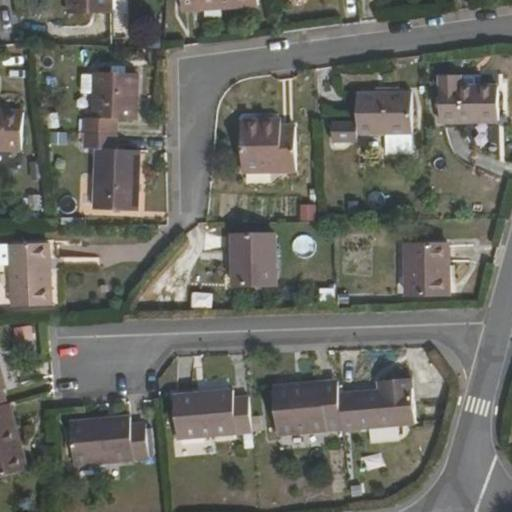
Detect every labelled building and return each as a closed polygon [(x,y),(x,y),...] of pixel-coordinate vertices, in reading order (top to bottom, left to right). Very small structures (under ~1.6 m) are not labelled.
[(68,0),(69,13),(111,12),(111,0),(68,0)] [(257,4),(256,0),(182,0),(183,10),(257,4)] [(85,116),(85,131),(115,132),(115,117),(135,118),(136,72),(94,71),(92,116),(85,116)] [(496,119),(496,85),(460,85),(460,76),(438,77),(439,121),(496,119)] [(411,91),(398,91),(373,92),(356,93),(357,133),(384,133),(384,152),(410,151),(411,91)] [(0,147),(21,149),(23,110),(0,108),(0,147)] [(269,129),(268,118),(240,119),(240,170),(295,170),(295,126),(281,126),(280,128),(269,129)] [(280,118),(268,118),(269,129),(280,128),(281,126),(280,118)] [(115,132),(85,131),(85,147),(94,147),(93,207),(136,209),(140,150),(114,149),(115,132)] [(274,283),(274,233),(232,233),(232,283),(274,283)] [(51,303),(49,243),(9,243),(11,305),(51,303)] [(447,292),(446,243),(406,244),(406,293),(447,292)] [(411,378),(389,379),(389,388),(377,389),(353,391),(356,428),(414,422),(411,378)] [(338,385),(337,379),(295,383),(295,389),(338,385)] [(389,388),(389,379),(377,380),(377,389),(389,388)] [(295,389),(295,383),(272,385),(277,434),(343,428),(339,392),(338,385),(295,389)] [(178,436),(251,430),(248,395),(233,395),(232,389),(175,394),(178,436)] [(339,392),(343,428),(356,428),(353,391),(339,392)] [(0,403),(0,474),(27,466),(9,400),(4,402),(0,403)] [(145,422),(130,423),(129,414),(69,420),(73,462),(148,457),(145,422)]
